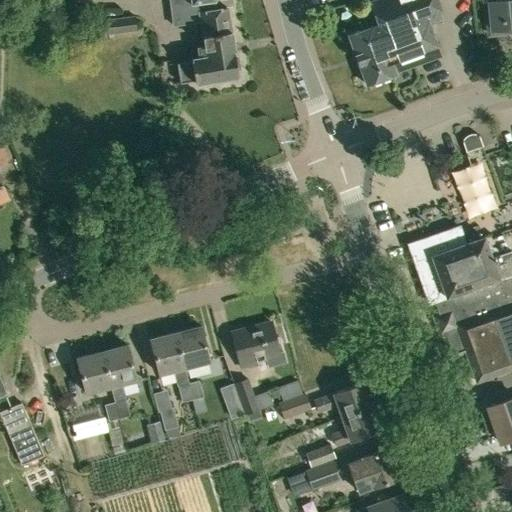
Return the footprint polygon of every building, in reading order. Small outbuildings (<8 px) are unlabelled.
[(212,5),(215,0),(213,0),(170,7),(173,26),(200,21),(204,47),(197,48),(199,58),(192,59),(192,61),(174,65),(177,84),(192,82),(193,83),(236,76),(224,8),(213,10),(212,5)] [(441,57),(429,23),(442,18),(435,0),(379,0),(371,3),(378,24),(348,34),(366,85),(396,74),(396,73),(441,57)] [(492,15),(487,15),(490,35),(511,33),(510,28),(511,28),(511,0),(491,2),(492,15)] [(107,35),(137,31),(135,16),(105,20),(107,35)] [(466,152),(482,146),(479,135),(476,134),(474,134),(472,134),(470,134),(468,135),(466,136),(465,137),(463,139),(462,141),(466,152)] [(0,165),(9,162),(0,142),(0,165)] [(326,215),(315,220),(323,238),(334,233),(326,215)] [(511,369),(511,254),(511,251),(491,258),(484,237),(464,244),(457,225),(409,242),(430,302),(446,297),(453,316),(445,319),(449,330),(443,332),(451,356),(465,351),(476,382),(511,369)] [(254,361),(265,358),(267,367),(284,363),(282,353),(278,354),(270,322),(231,332),(240,369),(255,365),(254,361)] [(201,326),(175,332),(184,368),(209,362),(201,326)] [(159,374),(184,368),(175,332),(150,338),(159,374)] [(127,345),(101,351),(111,387),(115,402),(114,402),(118,418),(129,415),(125,400),(126,399),(122,384),(136,380),(127,345)] [(86,394),(111,387),(101,351),(76,358),(86,394)] [(246,379),(233,384),(244,414),(258,409),(253,396),(246,379)] [(199,380),(188,383),(192,400),(191,400),(194,407),(196,414),(206,411),(204,405),(203,405),(202,397),(203,397),(199,380)] [(188,383),(177,386),(182,402),(191,400),(192,400),(188,383)] [(338,405),(342,417),(372,406),(364,383),(314,401),(318,412),(338,405)] [(172,408),(167,390),(153,393),(158,412),(159,411),(167,439),(180,436),(172,408)] [(268,391),(253,396),(258,409),(258,410),(273,405),(268,391)] [(277,402),(283,419),(310,410),(304,393),(277,402)] [(511,439),(511,398),(487,407),(500,443),(511,439)] [(122,444),(118,427),(116,419),(118,418),(114,402),(104,405),(108,421),(109,421),(111,429),(110,429),(112,437),(109,438),(111,447),(122,444)] [(0,415),(21,465),(43,455),(21,403),(0,412),(0,415)] [(347,429),(331,435),(335,447),(381,431),(372,406),(342,417),(347,429)] [(164,442),(159,423),(145,425),(152,445),(164,442)] [(305,454),(310,467),(335,458),(330,444),(305,454)] [(348,462),(359,493),(398,478),(387,448),(348,462)] [(308,482),(336,471),(332,460),(335,459),(335,458),(310,467),(311,468),(304,471),(308,482)] [(312,491),(340,480),(336,471),(308,482),(312,491)] [(410,511),(403,493),(356,511),(410,511)]
